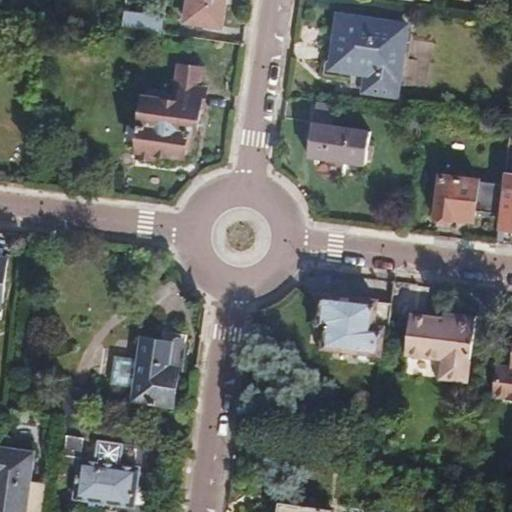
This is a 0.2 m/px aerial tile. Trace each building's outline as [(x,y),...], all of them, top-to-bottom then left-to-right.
[(225,0),(189,0),(186,23),(221,28),(225,0)] [(125,28),(164,30),(165,13),(125,11),(125,28)] [(368,74),(370,74),(400,78),(407,24),(339,16),(332,70),(368,74)] [(146,97),(138,152),(144,152),(146,157),(153,158),(158,154),(188,158),(189,153),(193,150),(195,147),(202,107),(207,108),(211,88),(204,87),(207,68),(182,65),(177,100),(167,99),(168,95),(161,94),(162,90),(150,89),(149,98),(146,97)] [(370,74),(368,74),(366,91),(398,95),(400,78),(370,74)] [(412,126),(422,126),(424,112),(414,111),(412,126)] [(511,131),(511,123),(482,120),(481,128),(511,131)] [(314,124),(310,156),(368,164),(372,132),(314,124)] [(506,184),(502,214),(507,215),(505,229),(511,229),(511,171),(508,171),(506,184)] [(478,211),(502,214),(506,184),(481,181),(481,179),(442,175),(437,215),(442,216),(442,219),(451,220),(454,217),(477,220),(478,211)] [(387,335),(391,303),(323,295),(321,316),(328,316),(325,346),(380,353),(383,335),(387,335)] [(410,315),(405,355),(443,360),(440,378),(466,382),(475,322),(410,315)] [(136,387),(134,402),(175,406),(180,370),(183,370),(186,345),(142,339),(140,359),(136,387)] [(136,387),(140,359),(117,356),(114,384),(136,387)] [(495,398),(511,400),(511,370),(499,368),(495,398)] [(64,417),(83,419),(88,387),(69,385),(64,417)] [(68,434),(63,465),(80,467),(76,496),(134,504),(140,464),(121,462),(124,440),(99,437),(97,459),(81,457),(84,436),(68,434)] [(42,511),(47,481),(32,479),(34,460),(10,457),(11,449),(0,447),(0,511),(42,511)] [(10,457),(34,460),(35,452),(11,449),(10,457)] [(387,493),(385,508),(416,511),(423,511),(426,497),(387,493)]
